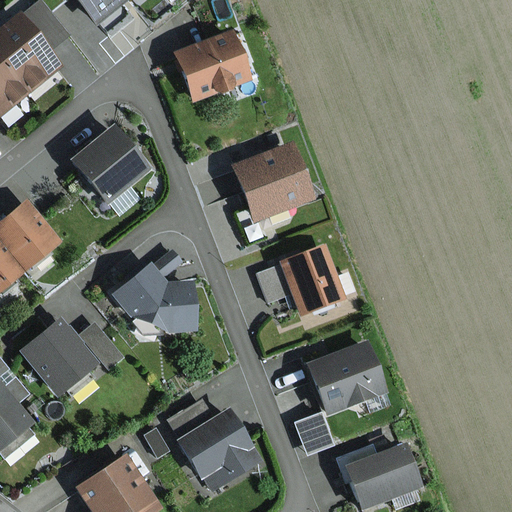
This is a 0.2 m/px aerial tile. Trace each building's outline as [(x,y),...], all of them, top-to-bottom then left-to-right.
[(82,0),(102,25),(135,0),(82,0)] [(13,19),(0,29),(0,59),(23,87),(51,64),(13,19)] [(179,50),(193,96),(254,78),(240,32),(179,50)] [(0,59),(0,105),(23,87),(0,59)] [(110,131),(74,159),(104,196),(139,169),(110,131)] [(240,174),(255,216),(311,196),(296,154),(240,174)] [(0,244),(20,268),(52,242),(22,205),(0,223),(0,244)] [(153,240),(106,275),(137,317),(161,318),(160,332),(207,332),(207,308),(169,308),(170,270),(153,240)] [(0,284),(20,268),(0,244),(0,284)] [(286,266),(304,317),(348,301),(330,250),(286,266)] [(59,321),(27,348),(68,396),(99,369),(59,321)] [(304,363),(321,409),(384,386),(367,340),(304,363)] [(0,452),(1,454),(40,421),(0,374),(0,452)] [(179,442),(203,484),(257,454),(233,412),(179,442)] [(347,464),(361,504),(422,483),(408,443),(347,464)] [(92,511),(156,511),(123,467),(82,498),(92,511)]
